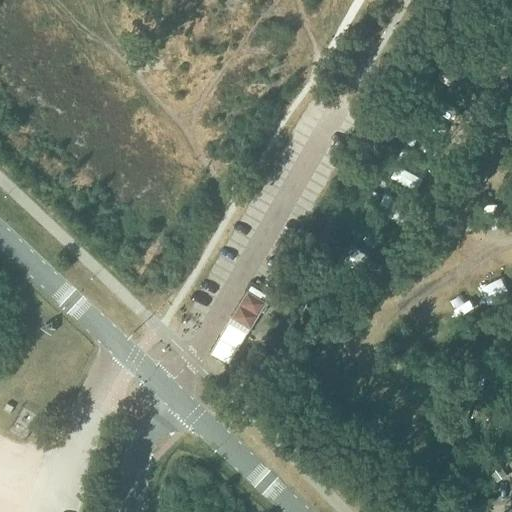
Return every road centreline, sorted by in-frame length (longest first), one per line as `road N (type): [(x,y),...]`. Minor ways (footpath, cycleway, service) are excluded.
road 1 (secondary): [(168,397),(0,235)]
road 2 (secondary): [(298,511),(168,397)]
road 3 (unknown): [(335,122),(407,0)]
road 4 (unclassified): [(114,511),(168,397)]
